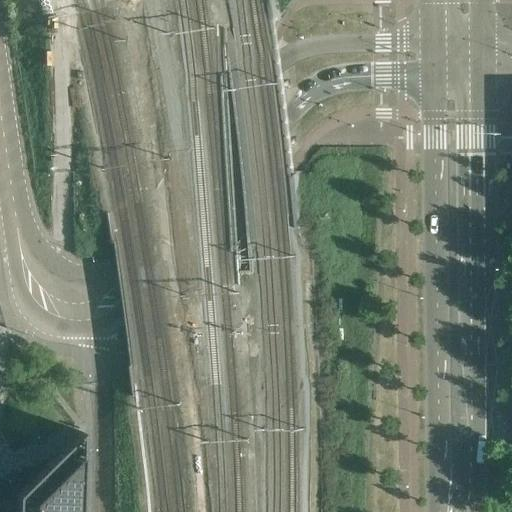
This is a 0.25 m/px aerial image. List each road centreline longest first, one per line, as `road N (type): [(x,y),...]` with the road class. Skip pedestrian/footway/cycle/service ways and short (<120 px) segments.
road 1 (unclassified): [(436,43),(329,45),(278,61),(118,270),(77,284)]
road 2 (primary): [(473,511),(484,56)]
road 3 (unclassified): [(93,330),(123,311),(313,89),(343,77),(436,74)]
road 4 (primary): [(436,74),(437,511)]
road 5 (unclassified): [(9,166),(20,296),(53,328),(93,330)]
road 6 (residential): [(99,511),(93,330)]
road 7 (unclassified): [(77,284),(51,275),(38,259),(9,166)]
